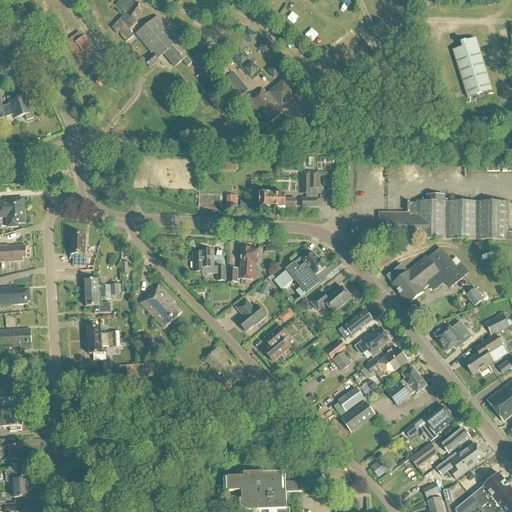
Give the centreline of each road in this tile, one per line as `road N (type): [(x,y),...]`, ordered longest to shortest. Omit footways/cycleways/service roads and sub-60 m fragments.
road 1 (tertiary): [(511,460),(328,237),(134,220)]
road 2 (residential): [(391,511),(142,248),(134,220)]
road 3 (residential): [(63,511),(48,238),(57,210),(86,197)]
road 4 (tertiary): [(86,197),(72,128),(11,0)]
